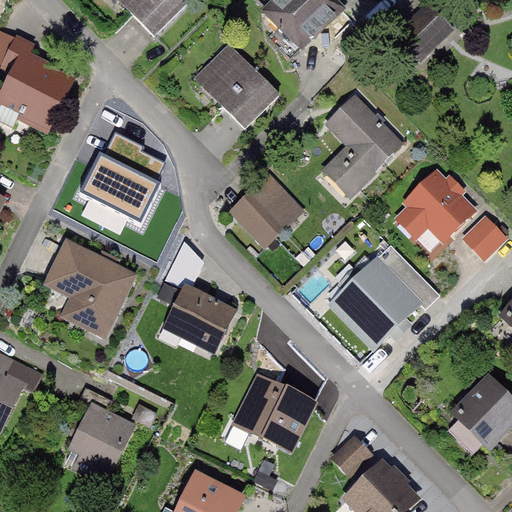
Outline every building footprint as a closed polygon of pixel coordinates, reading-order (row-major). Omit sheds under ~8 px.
[(115,0),(155,40),(190,6),(184,0),(115,0)] [(292,61),(344,10),(333,0),(280,0),(267,13),(282,29),(271,39),(292,61)] [(453,32),(430,9),(392,45),(415,69),(453,32)] [(21,118),(46,130),(70,84),(27,62),(34,49),(19,42),(6,69),(19,76),(0,113),(0,122),(15,130),(21,118)] [(202,87),(246,132),(281,98),(231,47),(224,54),(230,60),(202,87)] [(359,192),(403,149),(356,101),(330,126),(352,149),(334,166),(359,192)] [(146,149),(116,134),(104,157),(101,156),(81,197),(142,227),(162,188),(158,186),(165,172),(141,159),(146,149)] [(474,215),(437,176),(408,204),(413,209),(399,223),(416,240),(430,226),(446,242),(474,215)] [(290,227),(258,193),(236,214),(268,248),(290,227)] [(507,239),(488,220),(466,242),(485,261),(507,239)] [(206,265),(186,245),(168,281),(190,292),(191,293),(206,265)] [(135,279),(69,247),(49,286),(88,305),(79,324),(106,337),(135,279)] [(392,248),(332,307),(376,351),(422,306),(394,278),(408,264),(392,248)] [(191,293),(190,292),(174,323),(188,330),(184,338),(212,352),(232,314),(191,293)] [(44,376),(0,354),(0,436),(25,387),(36,392),(44,376)] [(314,407),(261,381),(238,427),(291,453),(314,407)] [(491,447),(511,425),(511,405),(491,384),(459,416),(491,447)] [(108,484),(135,429),(109,416),(115,402),(87,388),(80,402),(94,409),(84,428),(78,425),(73,436),(79,439),(74,450),(96,461),(89,475),(108,484)] [(159,415),(141,407),(135,420),(152,428),(159,415)] [(349,481),(373,457),(356,441),(332,465),(349,481)] [(407,511),(418,502),(383,466),(347,501),(358,511),(407,511)] [(238,511),(243,502),(198,479),(180,511),(238,511)]
